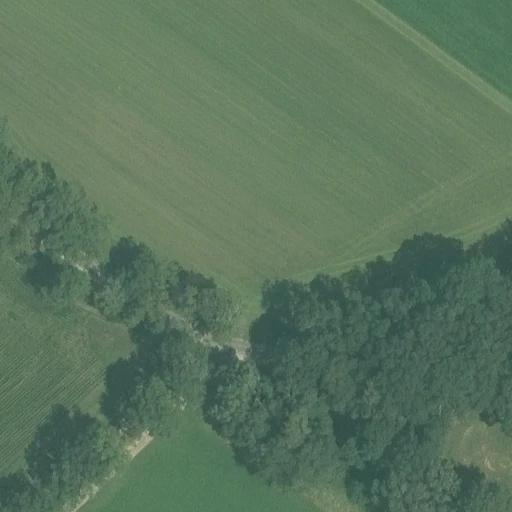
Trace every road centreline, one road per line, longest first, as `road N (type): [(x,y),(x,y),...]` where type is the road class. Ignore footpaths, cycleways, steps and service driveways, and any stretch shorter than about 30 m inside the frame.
road 1 (unclassified): [(511,324),(310,355),(240,348),(157,315),(0,203)]
road 2 (track): [(240,348),(54,511)]
